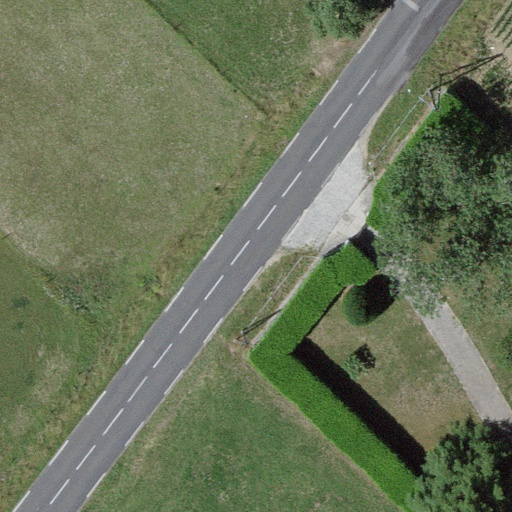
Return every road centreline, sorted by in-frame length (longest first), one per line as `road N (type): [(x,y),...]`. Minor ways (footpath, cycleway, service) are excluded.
road 1 (secondary): [(429,0),(44,511)]
road 2 (unknown): [(317,148),(511,407)]
